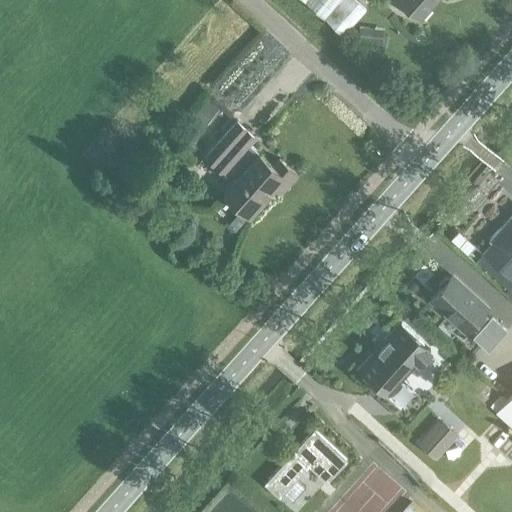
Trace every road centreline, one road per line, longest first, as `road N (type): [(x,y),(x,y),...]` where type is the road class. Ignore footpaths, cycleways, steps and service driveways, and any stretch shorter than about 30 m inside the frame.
road 1 (tertiary): [(112,511),(511,65)]
road 2 (track): [(246,0),(428,161)]
road 3 (track): [(511,313),(390,203)]
